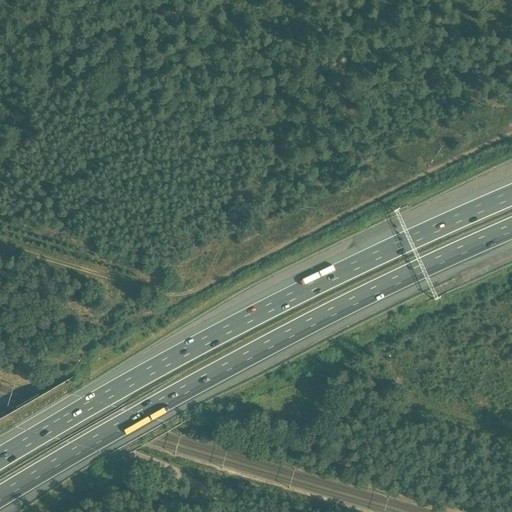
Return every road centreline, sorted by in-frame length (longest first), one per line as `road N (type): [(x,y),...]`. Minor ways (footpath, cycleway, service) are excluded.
road 1 (motorway): [(0,497),(322,316),(511,228)]
road 2 (motorway): [(511,192),(305,288),(0,458)]
road 3 (track): [(198,290),(511,134)]
road 4 (track): [(314,0),(275,155),(198,290)]
road 5 (track): [(243,511),(148,461),(0,414)]
road 6 (track): [(0,244),(158,293),(198,290)]
road 7 (track): [(511,442),(325,387)]
